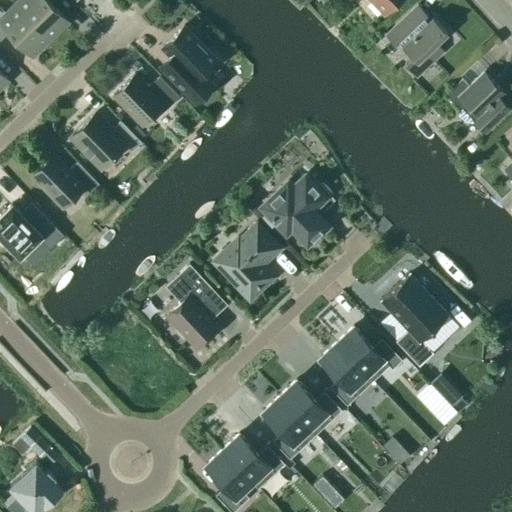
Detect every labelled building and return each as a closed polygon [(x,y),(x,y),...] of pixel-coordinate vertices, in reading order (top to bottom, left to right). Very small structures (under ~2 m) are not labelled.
[(16,0),(15,1),(50,37),(68,20),(48,0),(16,0)] [(170,6),(175,12),(177,13),(185,5),(180,0),(175,0),(174,1),(169,6),(170,6)] [(371,0),(384,13),(397,0),(371,0)] [(0,38),(8,30),(32,54),(50,37),(15,1),(5,12),(0,6),(0,38)] [(436,41),(447,31),(432,15),(427,20),(424,16),(427,14),(418,4),(385,34),(394,45),(398,41),(411,56),(404,63),(415,76),(443,49),(436,41)] [(203,72),(217,58),(183,24),(160,46),(169,55),(169,60),(170,61),(162,69),(195,102),(214,83),(203,72)] [(484,73),(471,86),(462,76),(444,93),(459,109),(459,114),(465,121),(475,121),(485,131),(509,107),(498,95),(502,92),(503,93),(504,92),(485,71),(484,72),(484,73)] [(145,83),(134,72),(112,93),(142,124),(150,117),(155,117),(178,95),(158,75),(149,83),(145,83)] [(95,111),(70,134),(101,166),(125,143),(131,150),(141,140),(120,119),(111,127),(95,111)] [(68,168),(52,152),(31,173),(62,205),(83,185),(88,191),(98,181),(76,160),(68,168)] [(286,181),(261,205),(285,230),(290,225),(306,241),(326,222),(318,213),(334,198),(311,174),(308,178),(304,174),(292,186),(286,181)] [(9,200),(0,208),(0,236),(17,254),(36,235),(45,244),(41,248),(42,249),(60,232),(28,199),(26,200),(28,201),(19,211),(9,200)] [(238,239),(237,238),(214,259),(249,296),(272,274),(260,262),(277,246),(256,223),(238,239)] [(180,301),(166,314),(176,324),(175,329),(182,336),(186,335),(196,346),(218,325),(196,301),(211,286),(189,262),(165,284),(180,301)] [(410,273),(381,300),(409,330),(397,341),(419,364),(431,353),(419,341),(448,314),(410,273)] [(353,324),(336,340),(372,379),(388,363),(391,367),(401,358),(381,336),(372,344),(353,324)] [(336,340),(319,356),(338,377),(329,385),(346,403),(372,379),(336,340)] [(296,378),(279,394),(315,432),(341,408),(324,390),(315,398),(296,378)] [(279,394),(262,410),(281,430),(272,439),(289,457),(315,432),(279,394)] [(30,424),(12,442),(21,452),(30,443),(49,462),(59,452),(30,424)] [(239,431),(222,448),(258,486),(284,461),(267,443),(258,452),(239,431)] [(222,448),(204,464),(223,484),(215,492),(232,510),(248,495),(241,488),(251,479),(257,486),(258,486),(222,448)] [(14,490),(5,498),(17,511),(20,511),(28,505),(34,511),(43,503),(45,505),(63,489),(53,480),(56,477),(47,467),(44,470),(35,460),(9,485),(14,490)]
